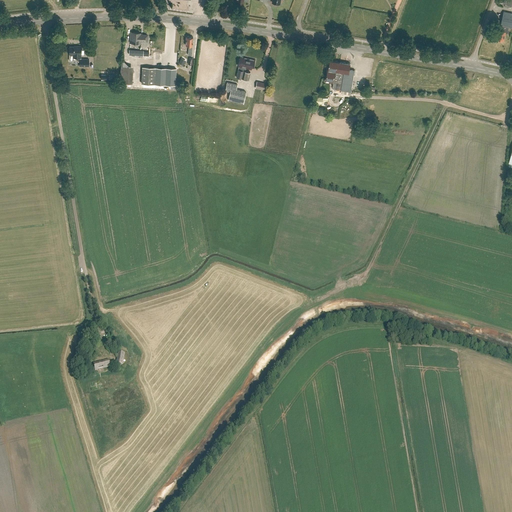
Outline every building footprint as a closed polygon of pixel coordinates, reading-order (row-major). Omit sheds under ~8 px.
[(511,27),(511,12),(504,11),(501,25),(500,25),(499,30),(497,39),(504,40),(506,32),(508,32),(509,27),(511,27)] [(140,34),(140,33),(133,32),(132,33),(131,33),(130,42),(141,43),(141,41),(147,42),(148,35),(140,34)] [(68,48),(68,49),(68,50),(69,51),(69,54),(69,60),(73,60),(80,61),(80,59),(81,59),(81,55),(81,46),(76,46),(69,46),(69,47),(68,48)] [(238,69),(236,77),(248,80),(250,72),(244,71),(245,67),(251,69),(252,66),(253,66),(255,60),(244,57),(244,58),(240,57),(238,66),(239,66),(238,69)] [(339,66),(340,62),(330,60),(329,69),(328,69),(326,79),(330,80),(329,81),(333,82),(334,75),(335,75),(337,66),(339,66)] [(339,83),(338,89),(340,90),(351,91),(355,70),(350,69),(351,64),(340,62),(339,66),(337,66),(335,75),(334,75),(333,82),(334,82),(339,83)] [(117,82),(130,83),(131,64),(118,63),(117,82)] [(175,85),(176,68),(142,67),(141,83),(175,85)] [(267,90),(268,84),(257,81),(255,88),(267,90)] [(243,103),(246,91),(236,89),(237,84),(227,82),(225,91),(230,92),(228,100),(243,103)] [(328,105),(329,99),(323,98),(313,96),(313,102),(322,104),(328,105)] [(122,365),(124,353),(118,352),(116,364),(122,365)] [(104,368),(110,367),(108,360),(97,362),(97,363),(93,364),(95,370),(103,368),(104,368)]
